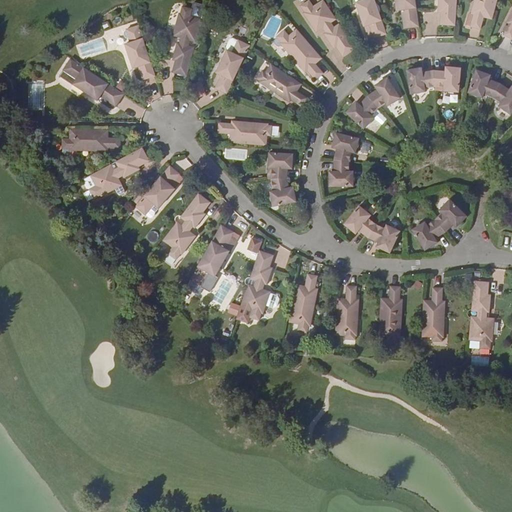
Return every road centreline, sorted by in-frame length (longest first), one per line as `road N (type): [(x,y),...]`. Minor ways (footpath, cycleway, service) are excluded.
road 1 (residential): [(325,254),(311,165),(335,97),(361,72),(406,50),(468,51),(511,66)]
road 2 (residential): [(166,123),(271,227),(325,254)]
road 3 (residential): [(325,254),(370,264),(511,260)]
